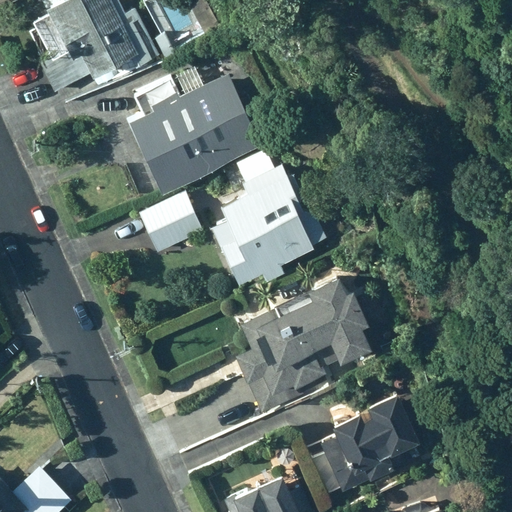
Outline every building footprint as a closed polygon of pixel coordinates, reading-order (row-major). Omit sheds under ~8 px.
[(36,55),(51,88),(124,54),(128,63),(169,45),(161,28),(147,35),(132,3),(119,9),(114,0),(41,0),(38,2),(42,11),(28,18),(43,51),(36,55)] [(130,117),(161,184),(260,139),(229,70),(179,93),(172,80),(135,97),(141,112),(130,117)] [(217,203),(202,210),(229,267),(252,256),(257,268),(276,259),(271,248),(319,226),(308,202),(296,200),(294,194),(296,182),(289,166),(283,169),(278,157),(270,161),(264,145),(234,158),(239,172),(236,173),(239,180),(212,191),(217,203)] [(199,226),(182,186),(135,205),(152,246),(199,226)] [(298,275),(301,284),(232,312),(242,337),(228,343),(254,407),(300,388),(294,373),(344,353),(340,345),(362,335),(353,312),(359,310),(346,276),(338,279),(331,262),(298,275)] [(320,451),(337,489),(430,450),(400,380),(370,392),(374,403),(367,406),(361,395),(333,407),(339,423),(326,429),(333,446),(320,451)] [(332,500),(300,432),(288,438),(320,506),(332,500)] [(0,511),(50,511),(63,501),(59,497),(66,490),(35,457),(8,483),(0,473),(0,511)] [(276,468),(272,461),(223,483),(235,511),(314,511),(289,463),(276,468)] [(436,505),(431,493),(373,511),(455,511),(450,499),(436,505)]
